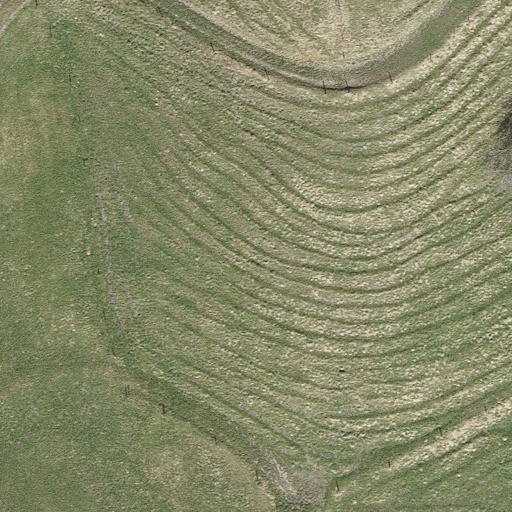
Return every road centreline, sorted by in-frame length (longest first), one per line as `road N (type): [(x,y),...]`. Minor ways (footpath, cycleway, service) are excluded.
road 1 (track): [(76,511),(0,453),(0,27),(23,0)]
road 2 (track): [(163,0),(257,61),(335,80),(398,63),(469,0)]
